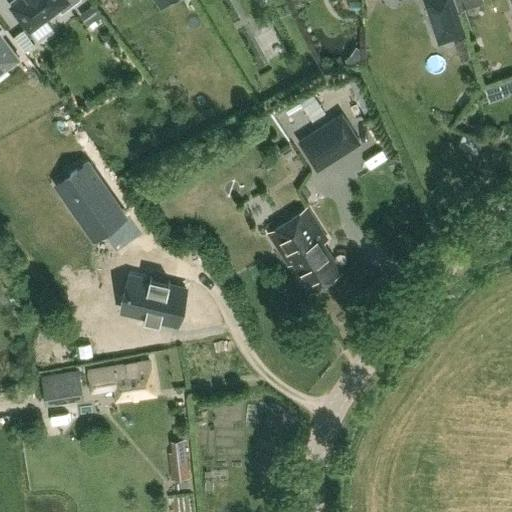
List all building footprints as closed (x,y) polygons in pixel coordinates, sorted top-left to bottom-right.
[(11,0),(10,1),(13,4),(11,6),(30,31),(59,8),(62,13),(78,0),(11,0)] [(439,41),(462,33),(453,7),(438,12),(443,27),(436,29),(439,41)] [(0,72),(19,58),(0,33),(0,32),(0,72)] [(29,51),(34,64),(47,59),(42,45),(29,51)] [(320,106),(333,98),(321,77),(308,85),(320,106)] [(342,114),(300,141),(306,151),(327,137),(338,154),(359,141),(342,114)] [(100,234),(129,215),(92,161),(75,173),(86,188),(73,198),(99,235),(100,234)] [(311,289),(341,270),(323,242),(328,239),(306,205),(267,230),(289,264),(293,261),(311,289)] [(176,321),(186,286),(130,270),(121,304),(176,321)] [(116,388),(118,400),(155,394),(150,362),(89,372),(93,392),(116,388)] [(82,387),(80,372),(42,378),(46,400),(75,396),(74,388),(82,387)] [(168,452),(171,480),(189,478),(188,463),(188,462),(186,438),(171,440),(172,452),(168,452)]
